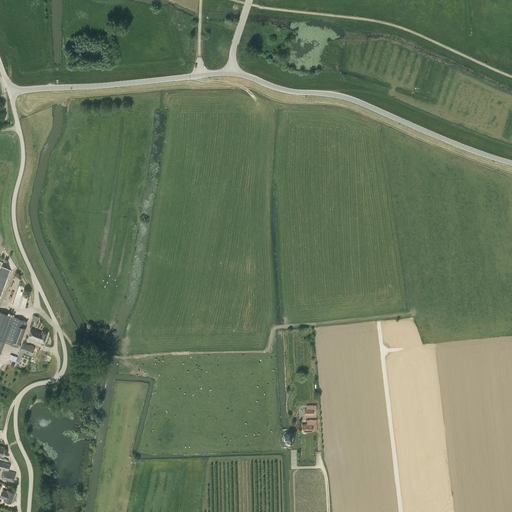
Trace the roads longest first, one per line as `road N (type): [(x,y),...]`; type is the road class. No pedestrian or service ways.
road 1 (unclassified): [(511,162),(345,97),(291,91),(230,70)]
road 2 (track): [(511,77),(409,30),(232,0)]
road 3 (unclassified): [(54,324),(11,220),(20,148),(8,90)]
road 4 (unclassified): [(8,90),(230,70)]
